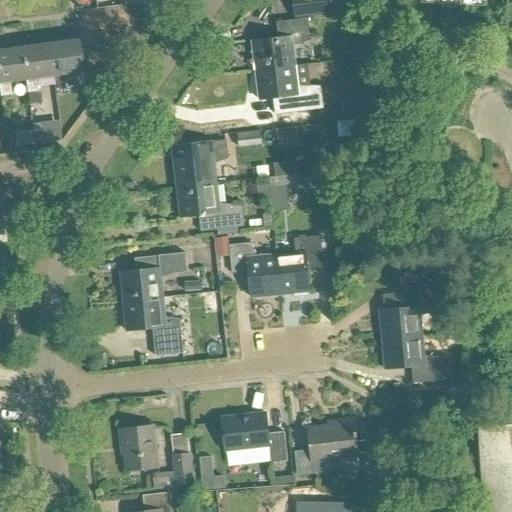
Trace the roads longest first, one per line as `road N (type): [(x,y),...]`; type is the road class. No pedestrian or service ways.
road 1 (residential): [(50,388),(54,268),(82,181),(211,0)]
road 2 (residential): [(50,388),(316,361)]
road 3 (residential): [(49,511),(50,388)]
